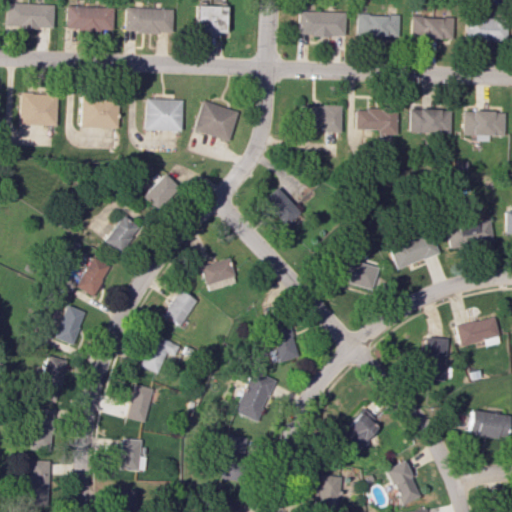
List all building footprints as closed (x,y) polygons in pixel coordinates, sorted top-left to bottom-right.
[(0,24),(1,2),(50,4),(49,27),(34,26),(34,28),(14,27),(14,25),(0,24)] [(192,4),(222,5),(221,34),(212,36),(191,35),(192,4)] [(62,5),(109,7),(108,28),(61,26),(62,5)] [(120,7),(168,9),(167,32),(119,30),(120,7)] [(295,10),(342,12),(342,33),(328,33),(328,36),(308,35),(308,33),(294,33),(295,10)] [(354,12),(396,14),(395,36),(353,34),(354,12)] [(408,15),(451,16),(450,38),(407,37),(408,15)] [(461,39),(500,40),(501,18),(462,16),(461,39)] [(17,93),(54,94),(53,124),(16,123),(17,93)] [(78,96),(115,97),(114,127),(77,126),(78,96)] [(141,99),(178,100),(177,130),(140,128),(141,99)] [(198,99),(234,111),(224,139),(189,128),(198,99)] [(296,104),(319,105),(319,103),(338,104),(337,132),(318,131),(319,127),(295,125),(296,104)] [(375,133),(393,134),(394,106),(376,105),(376,108),(363,107),(363,110),(352,109),(351,128),(375,129),(375,133)] [(405,131),(447,132),(448,110),(406,108),(405,131)] [(459,111),(502,112),(501,135),(459,134),(459,111)] [(139,195),(161,173),(173,184),(152,207),(139,195)] [(273,187),(297,212),(283,225),(259,200),(273,187)] [(502,210),(511,210),(511,235),(502,235),(502,210)] [(101,239),(120,215),(135,226),(115,251),(101,239)] [(486,217),(490,239),(446,248),(441,226),(486,217)] [(393,268),(419,258),(419,259),(436,252),(427,230),(385,247),(393,268)] [(105,265),(89,256),(72,285),(89,295),(98,279),(97,278),(105,265)] [(342,281),(369,289),(375,267),(335,256),(329,279),(342,283),(342,281)] [(197,266),(226,257),(232,276),(231,276),(232,281),(206,290),(204,283),(203,284),(197,266)] [(159,313),(176,289),(193,300),(180,319),(185,322),(181,328),(159,313)] [(50,336),(63,304),(81,311),(75,327),(76,327),(69,344),(50,336)] [(296,355),(283,315),(263,321),(272,349),(267,351),(271,363),(296,355)] [(452,324),(471,319),(472,320),(491,315),(496,335),(458,345),(452,324)] [(137,365),(151,334),(177,345),(172,356),(163,352),(154,372),(137,365)] [(423,336),(445,338),(442,381),(419,379),(423,336)] [(33,395),(45,355),(64,360),(53,400),(33,395)] [(231,410),(254,421),(273,380),(249,369),(231,410)] [(123,416),(132,383),(150,388),(141,421),(123,416)] [(26,448),(31,407),(51,409),(47,450),(26,448)] [(337,435),(360,410),(359,409),(361,407),(373,418),(369,422),(375,427),(364,439),(367,442),(360,449),(357,447),(352,452),(344,445),(346,443),(337,435)] [(469,409),(507,415),(504,437),(466,431),(469,409)] [(216,477),(224,434),(245,438),(240,464),(246,465),(243,482),(216,477)] [(117,468),(135,469),(138,439),(119,438),(117,468)] [(25,459),(23,503),(43,504),(46,460),(25,459)] [(381,469),(400,459),(418,494),(399,504),(381,469)] [(313,511),(317,474),(340,476),(338,491),(336,491),(334,511),(313,511)] [(114,511),(114,489),(134,489),(134,511),(114,511)] [(216,501),(215,511),(237,511),(238,502),(216,501)]
